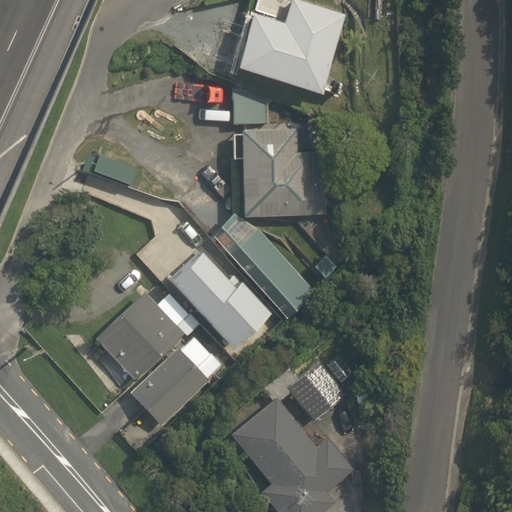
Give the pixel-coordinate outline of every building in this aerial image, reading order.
[(231,67),(318,94),(343,15),(293,0),(288,0),(281,23),(248,13),(231,67)] [(237,129),(239,216),(322,214),(322,185),(309,186),(308,153),(292,153),(292,128),(237,129)] [(108,151),(99,176),(139,190),(148,165),(108,151)] [(257,235),(231,257),(282,318),(309,296),(257,235)] [(228,286),(196,252),(165,280),(227,346),(264,312),(235,280),(228,286)] [(336,267),(323,253),(311,264),(325,278),(336,267)] [(92,338),(131,379),(178,333),(171,326),(184,313),(164,292),(151,304),(139,292),(92,338)] [(351,372),(337,354),(324,364),(339,383),(351,372)] [(312,362),(280,388),(310,425),(342,399),(312,362)] [(312,451),(270,401),(225,437),(264,485),(252,494),(266,511),(326,511),(334,506),(324,494),(349,473),(323,442),(312,451)]
